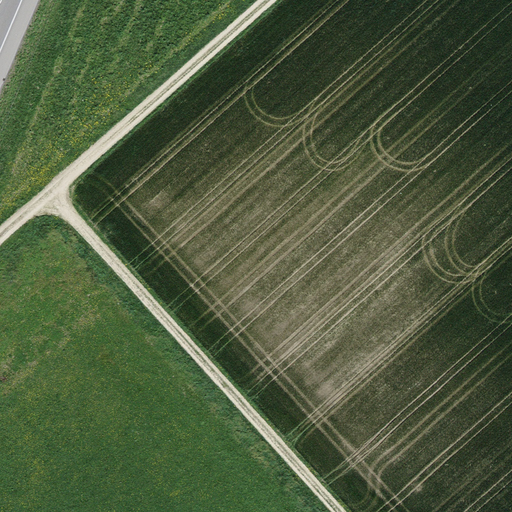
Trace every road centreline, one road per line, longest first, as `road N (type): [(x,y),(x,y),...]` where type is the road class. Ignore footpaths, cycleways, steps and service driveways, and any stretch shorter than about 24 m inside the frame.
road 1 (track): [(49,192),(338,511)]
road 2 (track): [(266,0),(0,235)]
